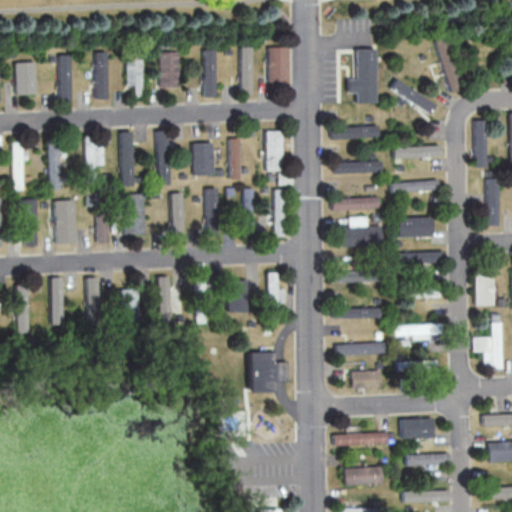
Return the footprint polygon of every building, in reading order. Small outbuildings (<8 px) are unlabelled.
[(429,40),(447,90),(465,83),(451,44),(448,45),(444,34),(429,40)] [(264,46),(265,81),(285,80),(284,45),(264,46)] [(248,46),(237,46),(236,93),(248,93),(248,46)] [(372,101),(371,47),(351,47),(352,78),(343,78),(343,92),(352,91),(352,102),(372,101)] [(211,48),(199,48),(200,96),(212,95),(211,48)] [(92,98),(104,98),(103,51),(92,51),(92,98)] [(156,86),(176,85),(175,51),(155,51),(156,86)] [(67,54),(55,54),(56,101),(67,100),(67,54)] [(123,84),(131,84),(131,95),(140,95),(139,57),(122,58),(123,84)] [(12,94),(32,93),(31,61),(11,61),(12,94)] [(385,87),(425,113),(431,103),(391,77),(385,87)] [(482,166),(481,119),(469,119),(470,166),(482,166)] [(374,125),(327,126),(327,137),(374,136),(374,125)] [(165,184),(164,129),(153,129),(154,184),(165,184)] [(128,130),(117,130),(118,185),(129,185),(128,130)] [(262,169),(278,169),(278,130),(262,130),(262,169)] [(225,177),(235,177),(236,137),(226,137),(225,177)] [(81,139),(82,178),(92,178),(92,164),(101,163),(100,139),(81,139)] [(8,141),(9,189),(19,188),(19,158),(24,158),(24,150),(19,150),(19,141),(8,141)] [(188,141),(189,174),(209,173),(208,141),(188,141)] [(435,144),(388,145),(389,157),(435,156),(435,144)] [(45,145),(46,188),(57,188),(56,145),(45,145)] [(330,172),(377,170),(377,159),(330,161),(330,172)] [(274,183),(289,184),(289,173),(275,172),(274,183)] [(482,224),(493,224),(494,177),(483,177),(482,224)] [(386,191),(433,189),(432,179),(386,181),(386,191)] [(251,187),(240,186),(240,232),(250,232),(251,187)] [(216,187),(203,187),(202,233),(215,233),(216,187)] [(270,235),(281,235),(281,188),(271,188),(270,235)] [(181,239),(179,191),(168,191),(169,240),(181,239)] [(122,192),(122,233),(142,233),(142,192),(122,192)] [(375,207),(375,196),(328,197),(328,209),(375,207)] [(33,245),(34,198),(22,198),(22,245),(33,245)] [(72,199),(52,199),(54,243),(73,242),(72,199)] [(105,242),(106,211),(94,211),(94,242),(105,242)] [(337,246),(378,245),(377,224),(363,224),(363,215),(345,216),(345,225),(336,226),(337,246)] [(428,235),(427,215),(393,216),(393,236),(428,235)] [(438,251),(384,250),(384,263),(438,264),(438,251)] [(328,271),(328,281),(370,280),(370,269),(328,271)] [(265,303),(282,303),(281,287),(274,288),(274,270),(264,271),(265,303)] [(471,304),(489,303),(489,272),(470,273),(471,304)] [(205,274),(192,274),(193,299),(205,299),(205,274)] [(156,323),(168,322),(166,275),(155,275),(156,323)] [(59,276),(47,276),(48,323),(59,323),(59,276)] [(83,276),(84,322),(97,322),(96,276),(83,276)] [(224,311),(244,311),(245,279),(225,278),(224,311)] [(23,331),(25,282),(13,282),(12,331),(23,331)] [(403,285),(403,297),(435,296),(435,285),(403,285)] [(135,288),(118,288),(119,320),(136,319),(135,288)] [(377,306),(329,307),(330,317),(377,316),(377,306)] [(497,321),(487,321),(488,335),(469,336),(470,351),(479,350),(480,366),(499,366),(497,321)] [(391,334),(407,334),(407,338),(437,337),(437,322),(390,323),(391,334)] [(333,342),(333,354),(382,353),(381,341),(333,342)] [(246,350),(270,350),(270,362),(284,362),(284,380),(272,380),(272,392),(246,392),(246,350)] [(433,358),(393,360),(394,373),(433,371),(433,358)] [(349,387),(379,386),(378,369),(348,370),(349,387)] [(511,423),(511,412),(479,413),(479,425),(511,423)] [(429,416),(398,417),(398,437),(430,436),(429,416)] [(331,444),(385,442),(384,431),(331,432),(331,444)] [(485,460),(511,459),(511,439),(485,441),(485,460)] [(229,444),(218,445),(220,470),(230,470),(229,444)] [(403,453),(403,464),(445,463),(445,451),(403,453)] [(341,467),(342,484),(380,482),(379,465),(341,467)] [(511,497),(511,485),(481,486),(482,498),(511,497)] [(399,501),(446,500),(446,488),(399,490),(399,501)]
